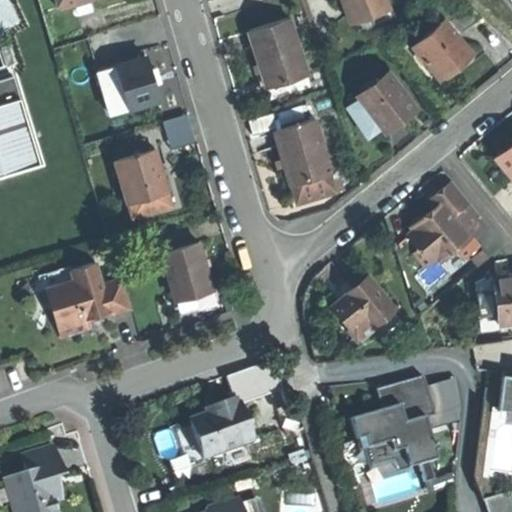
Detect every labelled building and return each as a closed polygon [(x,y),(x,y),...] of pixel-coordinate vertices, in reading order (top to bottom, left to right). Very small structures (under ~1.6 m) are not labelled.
[(55,0),(59,9),(89,0),(55,0)] [(339,0),(345,17),(386,5),(384,0),(339,0)] [(267,86),(307,73),(289,18),(249,31),(258,58),(267,86)] [(412,46),(441,81),(458,66),(473,54),(445,19),(412,46)] [(105,120),(158,104),(151,81),(144,58),(92,74),(105,120)] [(359,96),(388,130),(401,119),(417,107),(388,72),(359,96)] [(0,175),(45,161),(20,84),(0,89),(0,175)] [(388,130),(359,96),(346,107),(375,141),(388,130)] [(167,146),(192,139),(185,112),(160,118),(167,146)] [(291,187),(332,175),(316,120),(274,132),(282,157),(291,187)] [(511,148),(502,156),(511,168),(511,148)] [(127,204),(168,192),(162,172),(155,149),(114,161),(127,204)] [(475,237),(488,226),(451,180),(428,199),(435,207),(444,200),(472,233),(475,237)] [(168,192),(127,204),(131,219),(172,207),(168,192)] [(459,244),(472,233),(444,200),(435,207),(427,213),(411,227),(439,260),(444,256),(459,244)] [(504,245),(488,226),(475,237),(484,248),(491,256),(504,245)] [(180,311),(215,301),(206,270),(198,241),(164,251),(176,296),(180,311)] [(450,263),(465,252),(459,244),(444,256),(450,263)] [(472,258),(479,266),(491,256),(484,248),(472,258)] [(378,289),(383,307),(406,300),(392,255),(369,262),(370,267),(364,269),(349,273),(357,296),(378,289)] [(110,315),(131,308),(122,277),(102,283),(95,262),(71,269),(74,280),(46,288),(61,337),(90,328),(86,317),(98,314),(109,311),(110,315)] [(511,322),(511,274),(509,275),(492,277),(498,325),(511,322)] [(498,325),(492,277),(476,285),(481,327),(498,325)] [(325,313),(348,297),(341,287),(318,303),(325,313)] [(242,306),(236,289),(228,292),(231,301),(225,303),(228,311),(242,306)] [(378,289),(357,296),(353,297),(359,314),(383,307),(378,289)] [(350,419),(356,441),(363,438),(367,449),(389,443),(392,452),(403,449),(409,468),(419,465),(424,483),(434,480),(429,462),(437,460),(434,451),(438,450),(435,439),(431,440),(425,418),(434,415),(422,376),(385,386),(392,410),(383,412),(382,409),(380,410),(350,419)] [(511,379),(498,377),(494,412),(511,414),(511,379)] [(375,389),(380,410),(382,409),(383,412),(392,410),(385,386),(375,389)] [(202,458),(251,441),(238,403),(236,404),(234,399),(216,405),(217,410),(207,414),(189,420),(202,458)] [(205,409),(207,414),(217,410),(216,405),(210,407),(205,409)] [(359,451),(367,449),(363,438),(356,441),(359,451)] [(52,496),(57,488),(52,485),(51,482),(50,478),(61,475),(53,446),(20,455),(25,472),(3,478),(4,482),(11,505),(12,511),(54,511),(50,497),(52,496)] [(0,508),(11,505),(4,482),(0,483),(0,508)] [(483,501),(486,511),(511,511),(511,499),(510,492),(483,501)] [(241,511),(239,504),(238,499),(218,504),(220,510),(211,511),(241,511)] [(260,511),(256,499),(239,504),(241,511),(260,511)]
